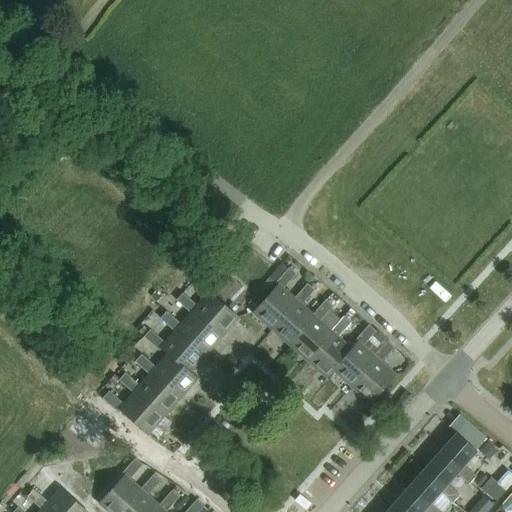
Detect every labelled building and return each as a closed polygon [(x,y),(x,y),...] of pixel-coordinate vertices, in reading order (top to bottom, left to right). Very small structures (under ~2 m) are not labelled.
[(280,283),(254,311),(271,327),(297,298),(295,296),(284,286),(297,271),(291,265),(277,280),(280,283)] [(297,298),(271,327),(290,343),(315,314),(313,313),(302,303),(316,288),(308,281),(295,296),(297,298)] [(184,290),(177,298),(192,311),(194,309),(223,334),(240,315),(211,289),(198,303),(184,290)] [(315,314),(290,343),(308,360),(333,331),(331,330),(320,319),(334,304),(327,297),(313,313),(315,314)] [(168,309),(161,316),(176,329),(178,327),(206,352),(223,334),(194,309),(192,311),(182,322),(168,309)] [(344,315),(331,330),(333,331),(308,360),(328,377),(334,369),(333,369),(352,348),(351,347),(339,336),(351,322),(344,315)] [(352,348),(333,369),(334,369),(351,384),(377,355),(375,353),(364,343),(376,329),(369,323),(356,337),(358,339),(351,347),(352,348)] [(151,327),(145,335),(160,348),(162,346),(169,352),(170,351),(191,370),(191,369),(206,352),(178,327),(176,329),(166,340),(151,327)] [(377,355),(351,384),(371,402),(397,373),(382,360),(395,346),(388,339),(375,353),(377,355)] [(142,352),(136,360),(151,373),(153,371),(182,397),(200,377),(191,369),(191,370),(170,351),(169,352),(157,365),(142,352)] [(126,371),(120,378),(135,391),(136,389),(165,415),(182,397),(153,371),(151,373),(141,384),(126,371)] [(110,389),(104,396),(119,410),(121,408),(150,433),(165,415),(136,389),(135,391),(125,403),(110,389)] [(458,431),(441,451),(461,469),(459,471),(470,481),(476,475),(465,465),(478,450),(458,431)] [(441,451),(425,469),(445,487),(443,490),(454,500),(460,493),(448,483),(459,471),(461,469),(441,451)] [(127,473),(102,502),(113,511),(124,511),(145,489),(143,487),(132,477),(145,463),(138,456),(125,471),(127,473)] [(425,469),(408,488),(428,506),(426,508),(429,511),(443,511),(444,511),(432,501),(443,490),(445,487),(425,469)] [(145,489),(124,511),(157,511),(163,505),(161,504),(150,494),(164,479),(156,472),(143,487),(145,489)] [(28,495),(28,496),(42,509),(45,506),(51,511),(89,511),(61,487),(49,501),(34,488),(28,495)] [(422,511),(426,508),(428,506),(408,488),(392,506),(398,511),(422,511)] [(163,505),(157,511),(170,511),(169,510),(182,495),(174,489),(161,504),(163,505)] [(199,511),(206,505),(199,498),(186,511),(199,511)]
